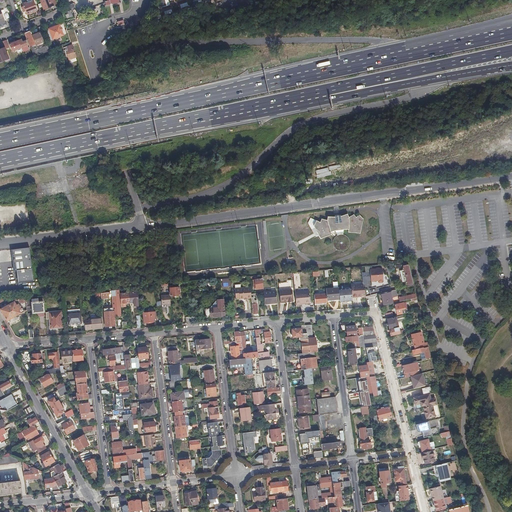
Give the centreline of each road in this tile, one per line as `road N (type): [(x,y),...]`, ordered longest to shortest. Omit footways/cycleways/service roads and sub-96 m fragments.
road 1 (motorway): [(511,34),(0,140)]
road 2 (unclassified): [(0,243),(511,176)]
road 3 (motorway): [(0,159),(323,92)]
road 4 (motorway): [(323,92),(511,50)]
road 5 (motorway): [(323,92),(334,98),(511,65)]
road 6 (tertiary): [(5,347),(87,493)]
road 7 (residential): [(89,340),(108,490)]
road 8 (residential): [(153,333),(173,482)]
road 9 (residential): [(235,474),(215,328)]
road 10 (residential): [(294,467),(274,322)]
road 11 (residential): [(409,452),(373,313)]
road 12 (residential): [(332,317),(352,459)]
